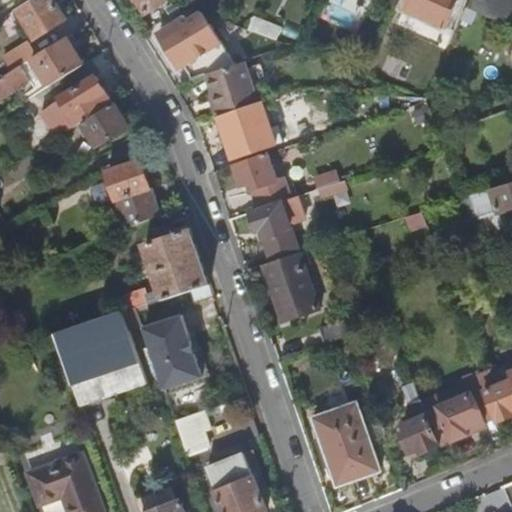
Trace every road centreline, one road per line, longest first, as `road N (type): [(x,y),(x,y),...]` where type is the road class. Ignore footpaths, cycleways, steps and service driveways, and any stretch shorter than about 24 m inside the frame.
road 1 (residential): [(98,0),(177,130),(312,511)]
road 2 (residential): [(511,465),(395,511)]
